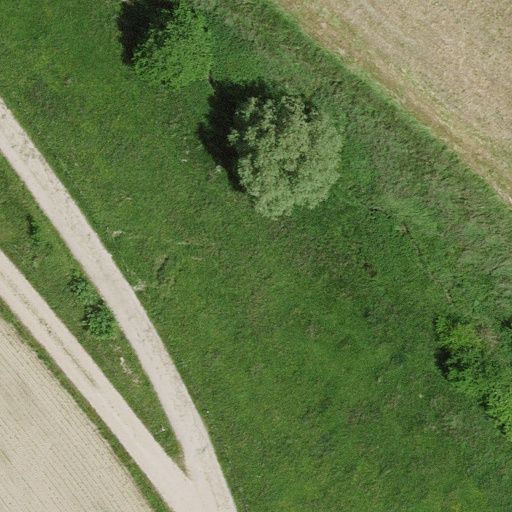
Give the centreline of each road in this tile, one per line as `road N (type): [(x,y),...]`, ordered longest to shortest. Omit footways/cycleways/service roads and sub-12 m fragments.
road 1 (track): [(0,115),(94,247),(231,511)]
road 2 (track): [(219,477),(0,247)]
